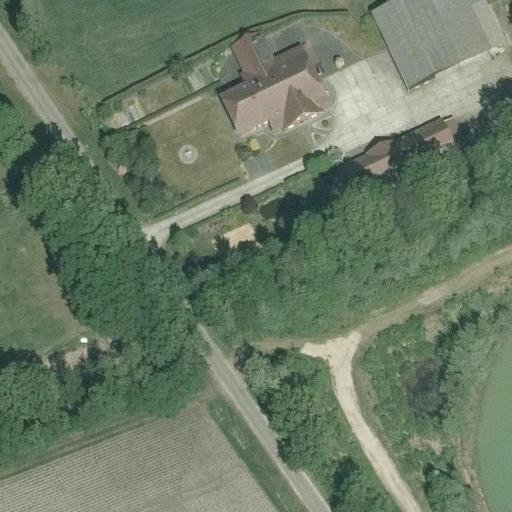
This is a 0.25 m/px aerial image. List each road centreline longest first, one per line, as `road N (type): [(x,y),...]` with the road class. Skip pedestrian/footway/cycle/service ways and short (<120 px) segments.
road 1 (unclassified): [(319,511),(0,40)]
road 2 (track): [(511,258),(0,472)]
